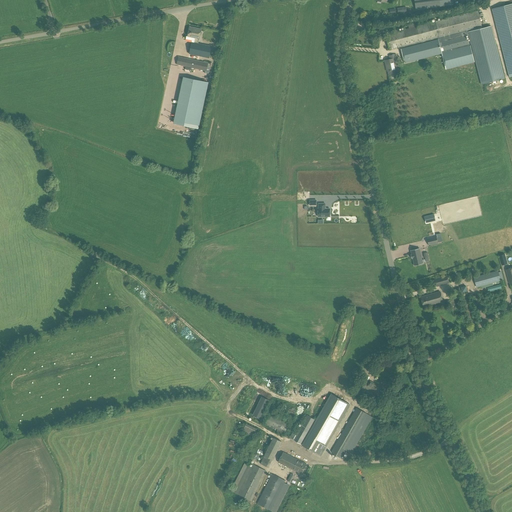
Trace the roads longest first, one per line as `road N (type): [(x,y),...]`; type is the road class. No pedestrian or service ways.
road 1 (tertiary): [(486,511),(418,366),(342,60),(350,0)]
road 2 (unclassified): [(0,42),(225,0)]
